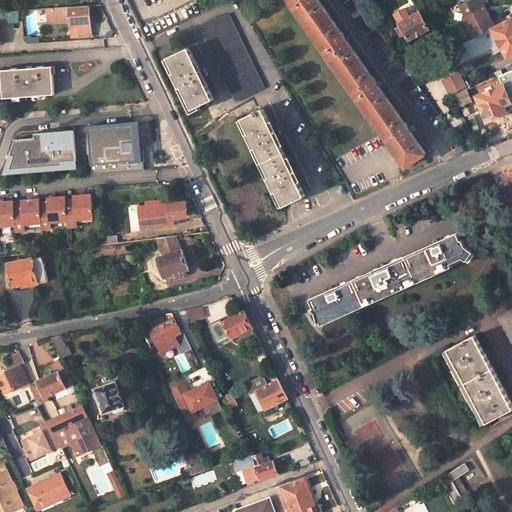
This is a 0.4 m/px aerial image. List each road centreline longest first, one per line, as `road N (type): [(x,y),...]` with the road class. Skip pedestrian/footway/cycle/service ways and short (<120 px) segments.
road 1 (residential): [(110,0),(245,278)]
road 2 (residential): [(245,278),(337,224),(511,147)]
road 3 (residential): [(245,278),(351,511)]
road 4 (residential): [(0,339),(197,298),(245,278)]
road 5 (unknown): [(312,323),(298,289),(383,249)]
road 6 (unknown): [(201,511),(322,466)]
